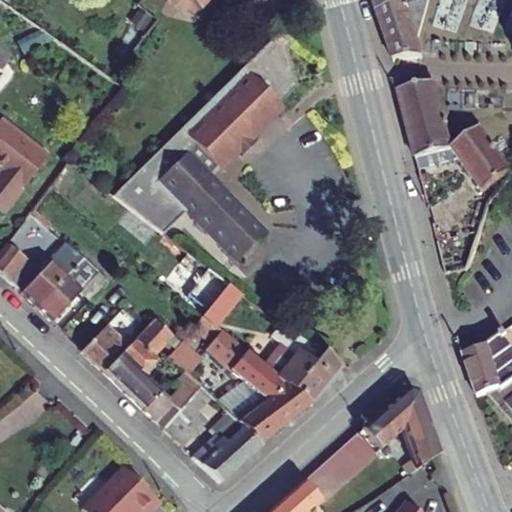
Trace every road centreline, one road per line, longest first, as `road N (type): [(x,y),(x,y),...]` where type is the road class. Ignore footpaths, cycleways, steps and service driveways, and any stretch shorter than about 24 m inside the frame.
road 1 (tertiary): [(338,0),(425,333)]
road 2 (residential): [(209,511),(0,304)]
road 3 (residential): [(225,511),(425,333)]
road 4 (tertiary): [(425,333),(488,511)]
